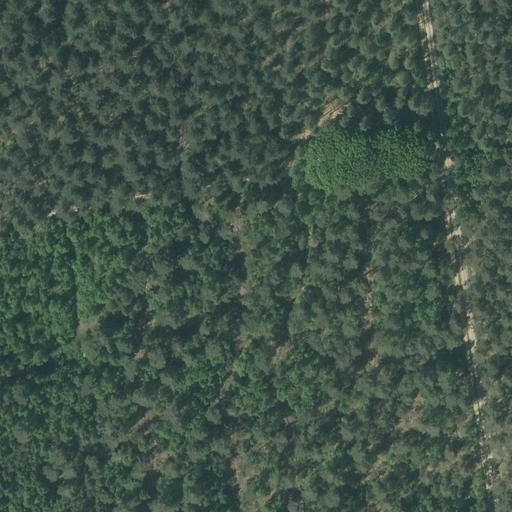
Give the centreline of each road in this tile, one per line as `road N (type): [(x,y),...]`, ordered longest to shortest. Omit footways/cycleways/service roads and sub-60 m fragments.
road 1 (track): [(440,134),(500,511)]
road 2 (track): [(420,0),(440,134)]
